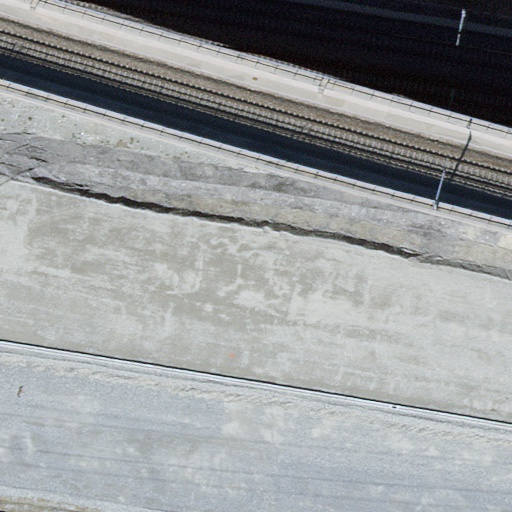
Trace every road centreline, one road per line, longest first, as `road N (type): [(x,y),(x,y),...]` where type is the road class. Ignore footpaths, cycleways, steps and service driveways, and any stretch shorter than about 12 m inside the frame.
road 1 (motorway): [(511,403),(0,306)]
road 2 (motorway): [(0,460),(283,511)]
